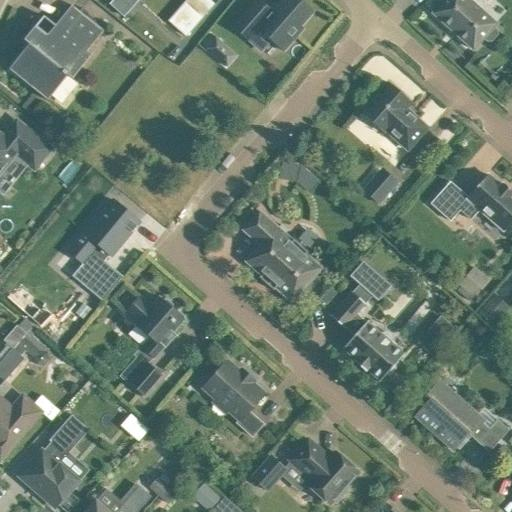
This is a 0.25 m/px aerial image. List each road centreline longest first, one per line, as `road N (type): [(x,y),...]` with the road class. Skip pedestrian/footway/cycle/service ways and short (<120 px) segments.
road 1 (residential): [(375,18),(171,251),(466,511)]
road 2 (residential): [(511,140),(375,18)]
